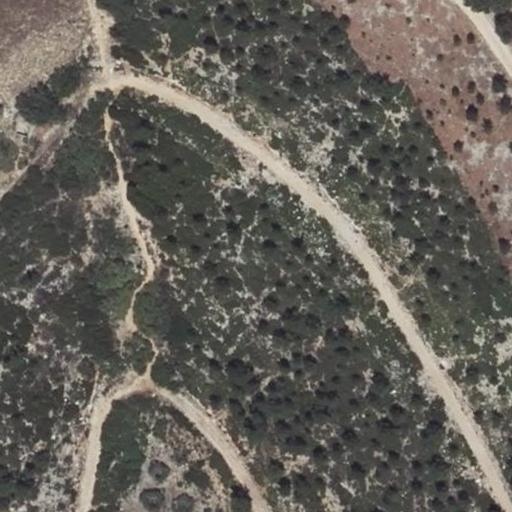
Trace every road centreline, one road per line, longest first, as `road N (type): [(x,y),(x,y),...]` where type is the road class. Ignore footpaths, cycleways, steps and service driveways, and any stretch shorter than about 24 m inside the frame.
road 1 (track): [(511,506),(394,295),(328,208),(210,119),(133,82),(81,107),(0,209)]
road 2 (track): [(262,511),(240,467),(182,401),(119,395),(98,424),(82,511)]
